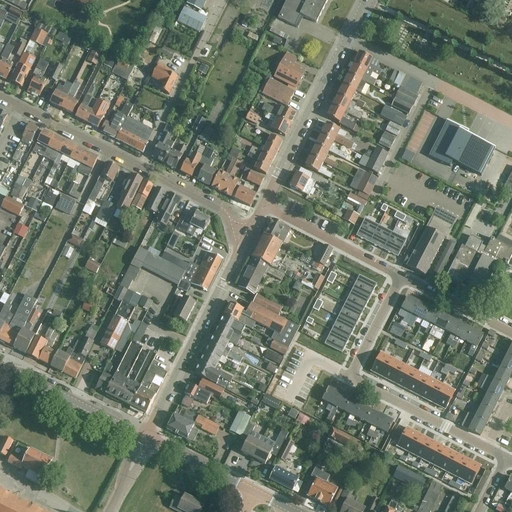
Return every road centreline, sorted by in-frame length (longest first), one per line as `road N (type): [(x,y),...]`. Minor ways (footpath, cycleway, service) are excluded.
road 1 (residential): [(488,448),(354,379),(398,276)]
road 2 (tertiary): [(149,439),(241,253),(235,231)]
road 3 (tertiary): [(262,208),(347,40)]
road 4 (residential): [(138,168),(223,0)]
road 5 (residential): [(347,40),(511,125)]
road 6 (tertiary): [(149,439),(0,367)]
road 7 (residential): [(138,168),(0,98)]
road 8 (residential): [(398,276),(262,208)]
road 9 (residential): [(511,334),(398,276)]
